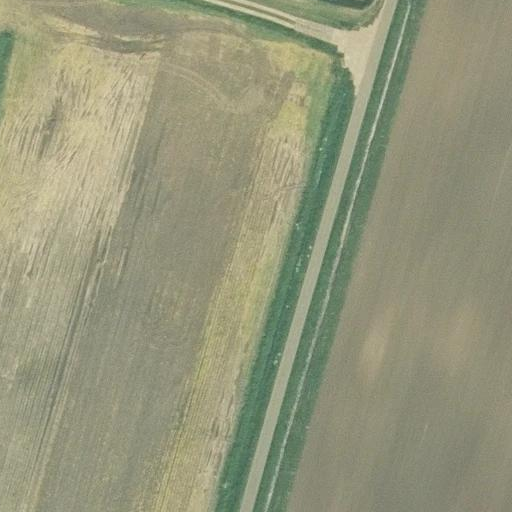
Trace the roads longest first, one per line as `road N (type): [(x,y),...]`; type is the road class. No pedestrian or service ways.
road 1 (unclassified): [(244,511),(389,0)]
road 2 (track): [(225,0),(374,49)]
